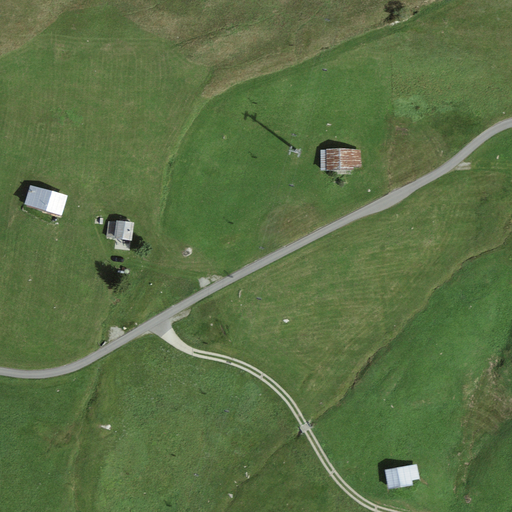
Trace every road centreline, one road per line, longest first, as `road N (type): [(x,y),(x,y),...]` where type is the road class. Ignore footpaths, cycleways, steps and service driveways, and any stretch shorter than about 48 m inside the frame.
road 1 (unclassified): [(0,371),(43,374),(86,361),(243,271),(428,180),(511,122)]
road 2 (track): [(153,323),(190,353),(231,361),(272,384),(352,494),(386,511)]
